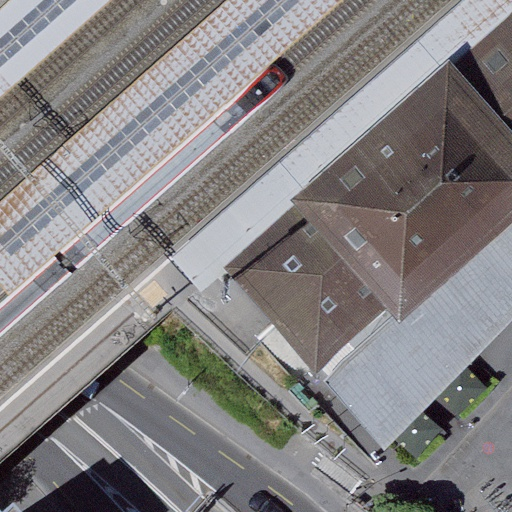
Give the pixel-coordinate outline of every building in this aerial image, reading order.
[(0,91),(102,0),(1,0),(0,1),(0,91)] [(331,0),(220,0),(0,194),(0,270),(10,284),(331,0)] [(511,0),(466,0),(172,260),(204,296),(231,272),(301,208),(291,195),(390,109),(422,82),(454,55),(465,67),(511,25),(511,0)] [(511,25),(465,67),(454,55),(422,82),(390,109),(291,195),(301,208),(231,272),(326,382),(360,349),(393,317),(404,329),(511,230),(511,25)] [(326,382),(385,451),(511,322),(511,230),(404,329),(393,317),(326,382)]
